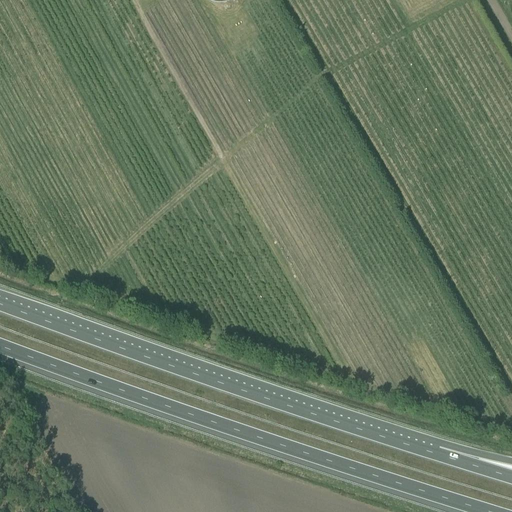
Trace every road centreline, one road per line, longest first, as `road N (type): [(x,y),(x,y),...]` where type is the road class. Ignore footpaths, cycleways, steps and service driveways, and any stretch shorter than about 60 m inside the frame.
road 1 (motorway): [(0,343),(490,511)]
road 2 (motorway): [(434,455),(0,303)]
